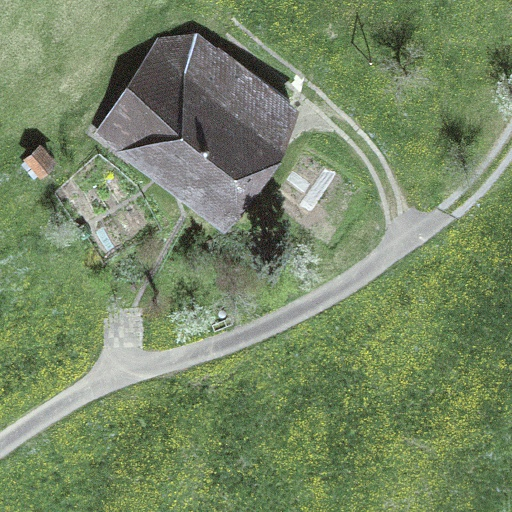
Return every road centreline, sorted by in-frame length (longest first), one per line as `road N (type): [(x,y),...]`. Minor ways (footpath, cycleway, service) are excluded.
road 1 (track): [(399,250),(295,317),(198,363),(92,394),(0,448)]
road 2 (track): [(228,29),(343,121),(389,185),(399,250)]
road 3 (track): [(511,140),(470,197),(399,250)]
